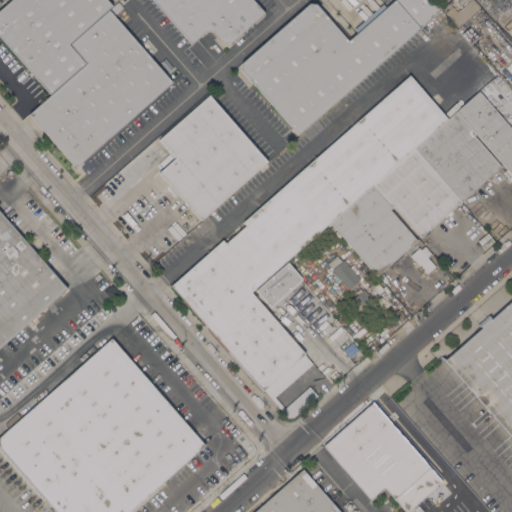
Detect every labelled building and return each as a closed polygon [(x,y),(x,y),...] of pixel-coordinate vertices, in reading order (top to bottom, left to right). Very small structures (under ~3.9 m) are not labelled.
[(107,0),(111,5),(67,44),(84,63),(49,93),(20,60),(0,36),(0,8),(9,0),(107,0)] [(253,0),(264,12),(229,43),(223,42),(213,31),(205,30),(191,43),(152,0),(253,0)] [(347,40),(392,0),(430,0),(439,9),(297,133),(241,69),(241,61),(308,3),(315,3),(347,40)] [(468,0),(472,0),(479,7),(457,27),(445,13),(453,6),(457,11),(468,0)] [(109,10),(171,81),(78,164),(72,163),(29,114),(87,63),(71,44),(109,10)] [(330,222),(330,221),(249,292),(303,354),(262,390),(171,285),(222,240),(225,242),(245,225),(241,220),(409,74),(447,119),(413,149),(371,186),(330,222)] [(511,128),(511,174),(476,133),(474,134),(455,112),(479,91),(511,128)] [(159,172),(173,159),(157,140),(208,95),(265,161),(200,219),(159,172)] [(474,134),(473,135),(501,166),(460,202),(413,149),(447,119),(455,112),(474,134)] [(460,202),(420,236),(393,205),(390,208),(371,186),(413,149),(460,202)] [(371,186),(390,208),(389,209),(416,240),(376,275),(330,222),(371,186)] [(0,211),(66,288),(0,346),(0,211)] [(430,254),(423,244),(409,254),(423,274),(433,266),(426,257),(430,254)] [(359,278),(348,288),(331,269),(332,268),(328,263),(337,255),(341,260),(343,259),(359,278)] [(286,261),(300,278),(298,280),(300,282),(290,290),(291,291),(282,299),(281,298),(272,306),(270,304),(269,306),(255,289),(286,261)] [(377,304),(363,318),(350,305),(355,300),(354,298),(363,289),(377,304)] [(511,437),(444,360),(481,327),(479,325),(488,317),(490,319),(511,299),(511,437)] [(57,511),(0,447),(0,435),(111,338),(204,444),(171,474),(172,476),(152,494),(150,492),(127,511),(57,511)] [(441,481),(436,486),(416,503),(424,511),(405,511),(384,487),(370,500),(322,445),(371,402),(441,481)] [(339,511),(252,511),(302,469),(339,511)] [(436,486),(441,493),(432,501),(426,495),(436,486)]
